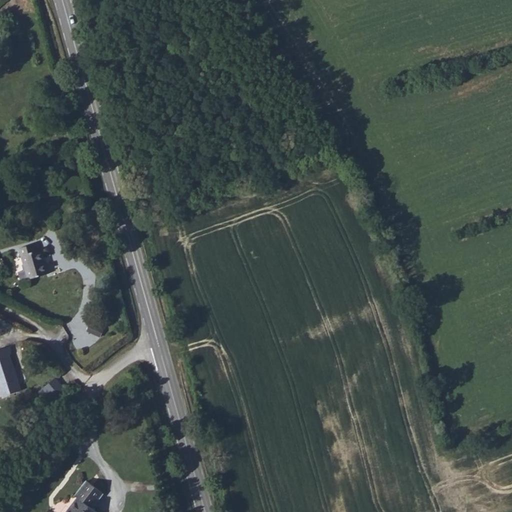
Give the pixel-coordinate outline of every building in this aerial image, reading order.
[(23,255),(34,287),(56,280),(49,258),(43,259),(40,250),(23,255)] [(90,326),(88,330),(102,334),(103,330),(90,326)] [(0,358),(0,384),(6,404),(24,398),(13,364),(15,362),(13,354),(0,358)] [(45,395),(53,404),(56,403),(58,405),(72,393),(62,380),(45,395)] [(106,511),(100,506),(111,492),(95,479),(83,494),(86,497),(73,511),(106,511)]
